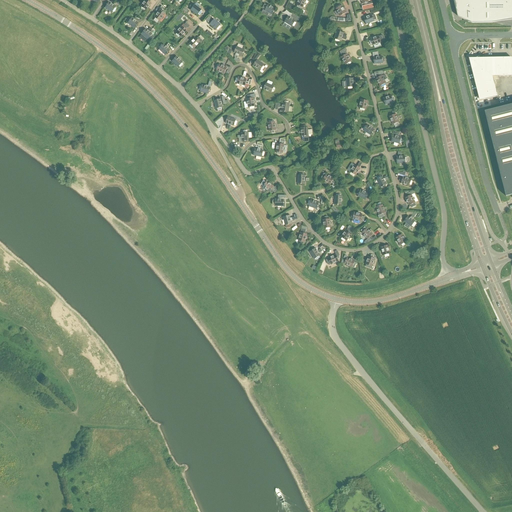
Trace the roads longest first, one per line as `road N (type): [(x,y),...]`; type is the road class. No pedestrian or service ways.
road 1 (tertiary): [(334,299),(292,277),(159,97),(80,31),(27,0)]
road 2 (residential): [(356,27),(397,196),(383,237),(364,249),(330,246),(273,169),(248,174),(238,161)]
road 3 (unclassified): [(448,279),(445,222),(392,0)]
road 4 (primary): [(487,263),(416,0)]
road 5 (unclassified): [(482,511),(342,348),(332,331),(334,299)]
road 6 (residential): [(238,161),(253,142),(288,129),(265,106),(250,69),(235,67),(227,85),(196,105)]
road 7 (unclassified): [(452,39),(498,212)]
